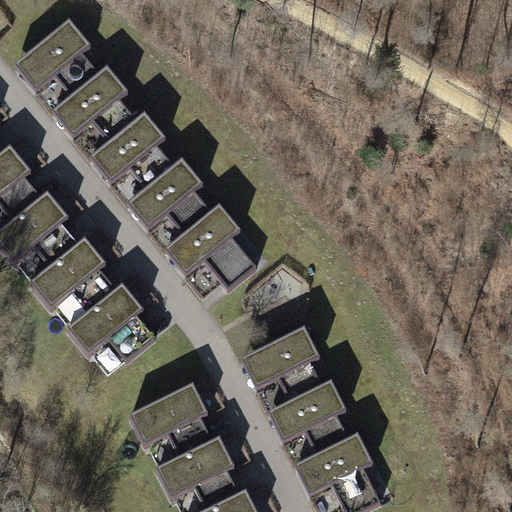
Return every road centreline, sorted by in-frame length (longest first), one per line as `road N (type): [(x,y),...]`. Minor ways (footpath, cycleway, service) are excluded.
road 1 (track): [(182,0),(303,109),(429,258),(493,382),(511,457)]
road 2 (residential): [(0,80),(206,336),(298,511)]
road 3 (track): [(280,0),(511,134)]
